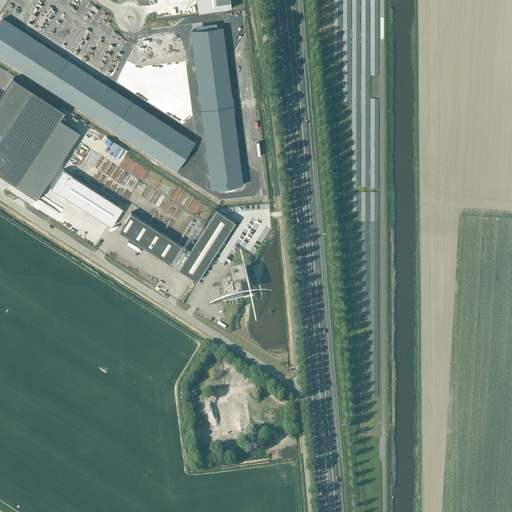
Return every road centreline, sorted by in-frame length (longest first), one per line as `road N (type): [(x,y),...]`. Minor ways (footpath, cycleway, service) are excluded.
road 1 (motorway): [(339,511),(294,0)]
road 2 (motorway): [(281,0),(325,511)]
road 3 (unclassified): [(297,366),(260,0)]
road 4 (unclassified): [(0,196),(291,384)]
road 5 (unclassified): [(310,511),(299,395),(291,384)]
